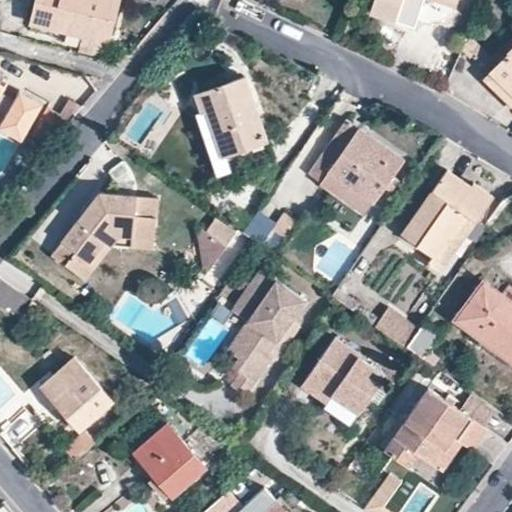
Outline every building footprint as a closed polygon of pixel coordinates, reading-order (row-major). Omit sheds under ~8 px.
[(105,40),(115,0),(36,0),(32,20),(86,35),(105,40)] [(401,0),(372,0),(369,9),(396,19),(401,0)] [(102,52),(105,40),(86,35),(84,46),(102,52)] [(470,37),(463,43),(482,60),(488,53),(470,37)] [(511,88),(511,47),(491,68),(511,88)] [(511,88),(491,68),(483,77),(511,105),(511,88)] [(207,114),(212,112),(227,157),(250,149),(270,142),(249,78),(224,86),(206,92),(200,94),(207,114)] [(203,84),(206,92),(224,86),(222,78),(203,84)] [(5,84),(0,81),(0,110),(7,114),(0,126),(0,130),(21,142),(44,103),(21,89),(16,98),(2,89),(5,84)] [(65,115),(72,119),(84,106),(74,101),(65,115)] [(30,136),(48,146),(72,119),(65,115),(49,105),(30,136)] [(398,174),(407,161),(349,121),(312,174),(370,214),(389,186),(398,174)] [(277,161),(270,142),(250,149),(256,168),(277,161)] [(120,176),(122,187),(121,197),(142,199),(143,181),(138,166),(131,159),(116,172),(120,176)] [(403,231),(436,254),(466,212),(474,218),(490,194),(473,182),(470,186),(447,169),(403,231)] [(398,174),(389,186),(396,191),(404,179),(398,174)] [(90,263),(119,230),(135,232),(134,241),(157,244),(163,202),(142,199),(121,197),(104,194),(95,204),(101,209),(88,225),(81,220),(54,252),(88,279),(97,269),(90,263)] [(101,209),(95,204),(81,220),(88,225),(101,209)] [(272,226),(276,220),(258,207),(242,230),(255,239),(260,242),(272,226)] [(272,226),(286,236),(298,220),(283,210),(276,220),(272,226)] [(474,218),(466,212),(436,254),(444,260),(474,218)] [(227,245),(235,232),(214,218),(205,231),(227,245)] [(274,252),(286,236),(272,226),(260,242),(274,252)] [(201,228),(196,235),(203,264),(210,269),(227,245),(205,231),(201,228)] [(97,269),(115,247),(155,253),(157,244),(134,241),(135,232),(119,230),(90,263),(97,269)] [(265,262),(261,267),(272,274),(275,269),(265,262)] [(245,286),(260,297),(246,317),(256,324),(236,353),(230,361),(238,368),(230,380),(244,390),(271,353),(266,350),(291,316),(304,297),(272,274),(261,267),(259,266),(245,286)] [(0,302),(20,316),(24,310),(32,298),(0,275),(0,302)] [(511,355),(511,301),(482,279),(456,315),(511,355)] [(231,306),(246,317),(260,297),(245,286),(231,306)] [(24,310),(33,316),(41,305),(32,298),(24,310)] [(386,306),(377,319),(407,341),(416,328),(386,306)] [(271,353),(276,357),(300,322),(291,316),(266,350),(271,353)] [(226,345),(236,353),(256,324),(246,317),(226,345)] [(423,319),(416,328),(407,341),(406,344),(423,355),(440,331),(423,319)] [(306,374),(332,392),(357,409),(377,381),(364,372),(370,363),(360,356),(361,354),(333,335),(306,374)] [(73,356),(42,383),(79,426),(111,398),(73,356)] [(306,374),(300,383),(326,400),(332,392),(306,374)] [(459,405),(429,384),(386,445),(409,462),(420,448),(437,460),(455,433),(464,439),(474,446),(488,425),(484,422),(459,405)] [(470,389),(459,405),(484,422),(495,406),(470,389)] [(167,421),(135,449),(172,492),(205,465),(167,421)] [(96,439),(87,428),(66,447),(75,457),(96,439)] [(437,460),(445,465),(464,439),(455,433),(437,460)] [(404,475),(392,467),(364,507),(366,509),(370,511),(378,511),(386,501),(404,475)] [(200,511),(237,511),(244,506),(230,492),(200,511)] [(378,511),(393,511),(396,508),(386,501),(378,511)] [(285,511),(277,503),(267,511),(285,511)]
